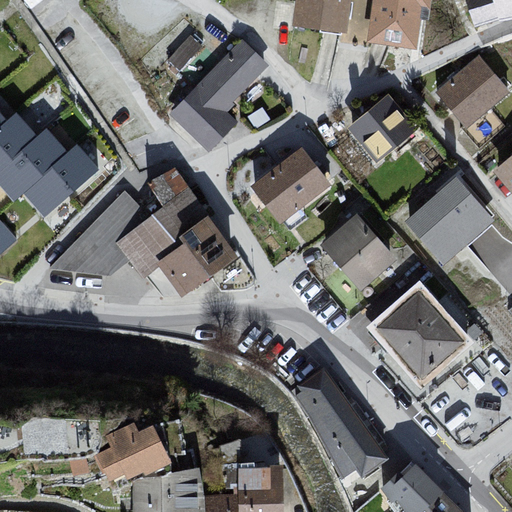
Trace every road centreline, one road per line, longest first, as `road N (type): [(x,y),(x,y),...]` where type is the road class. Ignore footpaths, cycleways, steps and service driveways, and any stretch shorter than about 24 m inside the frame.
road 1 (residential): [(288,316),(211,181),(217,156),(511,32)]
road 2 (residential): [(0,301),(116,314),(253,308),(288,316)]
road 3 (residential): [(288,316),(324,341),(458,481)]
